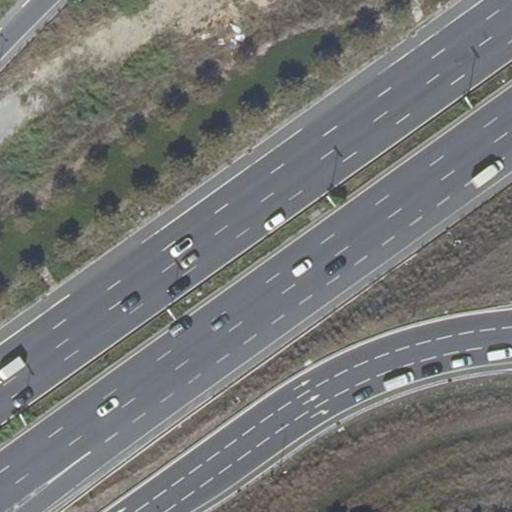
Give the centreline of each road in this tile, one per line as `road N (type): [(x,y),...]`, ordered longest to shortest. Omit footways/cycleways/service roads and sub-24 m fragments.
road 1 (motorway): [(511,25),(0,382)]
road 2 (motorway): [(14,480),(511,116)]
road 3 (motorway): [(122,511),(374,361),(511,324)]
